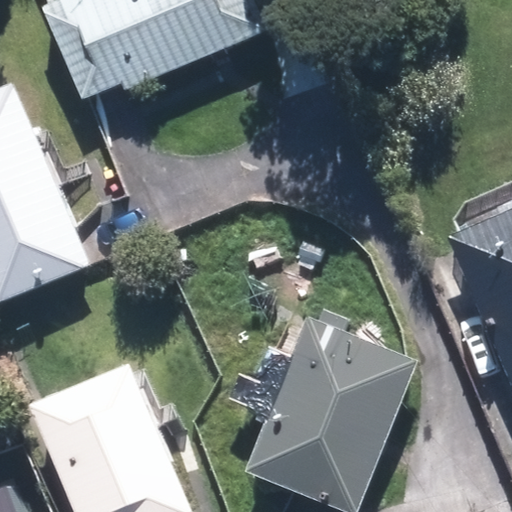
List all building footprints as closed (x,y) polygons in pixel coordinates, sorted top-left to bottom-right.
[(268,0),(52,0),(42,4),(86,109),(111,98),(280,28),(268,0)] [(13,81),(0,86),(0,300),(89,263),(84,250),(13,81)] [(511,209),(448,236),(511,386),(511,209)] [(269,414),(246,470),(348,511),(353,511),(415,362),(307,318),(292,355),(267,345),(243,403),(269,414)] [(185,511),(129,364),(27,404),(68,511),(185,511)] [(0,489),(0,511),(31,511),(20,482),(0,489)]
